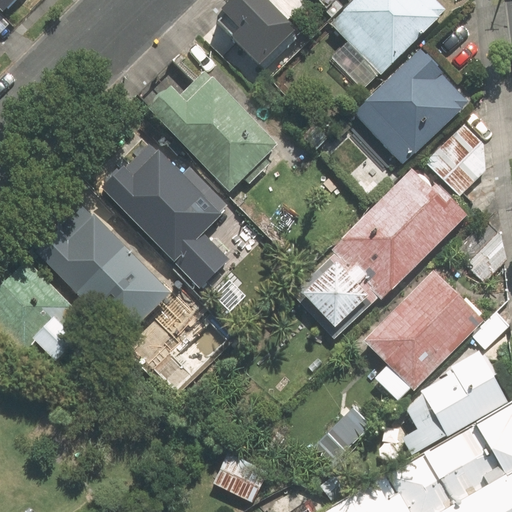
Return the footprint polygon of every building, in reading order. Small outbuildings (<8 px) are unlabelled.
[(0,0),(0,16),(2,19),(20,0),(0,0)] [(260,0),(231,0),(215,17),(233,35),(223,46),(253,75),(294,32),(260,0)] [(330,61),(364,95),(446,11),(434,0),(358,0),(331,28),(347,44),(330,61)] [(472,104),(419,52),(353,118),(406,171),(472,104)] [(149,107),(145,117),(228,197),(277,147),(204,76),(178,102),(169,93),(158,97),(149,107)] [(484,175),(481,147),(461,128),(424,166),(460,200),(484,175)] [(147,146),(99,195),(200,294),(230,263),(203,236),(221,218),(147,146)] [(431,193),(411,174),(295,295),(336,334),(355,314),(365,324),(462,223),(448,209),(454,203),(437,187),(431,193)] [(170,296),(74,203),(26,252),(121,346),(170,296)] [(264,239),(238,211),(222,226),(247,254),(264,239)] [(503,266),(500,239),(485,223),(458,249),(470,261),(463,267),(483,286),(503,266)] [(25,264),(0,289),(0,339),(21,360),(32,348),(53,368),(91,329),(25,264)] [(481,318),(434,269),(363,336),(387,360),(374,372),(398,397),(481,318)] [(510,323),(497,309),(472,330),(485,344),(510,323)] [(423,384),(424,387),(406,405),(418,424),(404,431),(414,450),(508,398),(479,345),(451,360),(454,366),(423,384)] [(444,511),(511,472),(511,401),(323,511),(444,511)] [(370,427),(350,407),(311,447),(331,466),(370,427)] [(224,457),(211,485),(251,504),(264,476),(224,457)] [(511,511),(511,472),(444,511),(511,511)]
